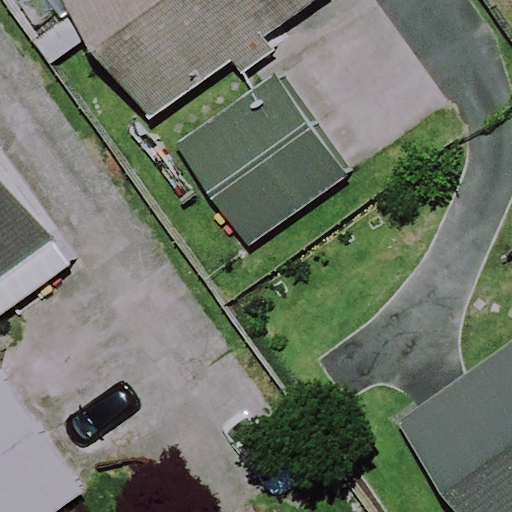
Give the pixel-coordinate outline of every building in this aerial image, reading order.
[(328,0),(80,0),(157,114),(328,0)] [(349,180),(276,76),(184,142),(257,245),(349,180)] [(0,318),(74,263),(0,163),(0,318)] [(511,511),(511,348),(407,424),(470,511),(511,511)] [(0,511),(62,511),(86,496),(1,373),(0,373),(0,511)]
